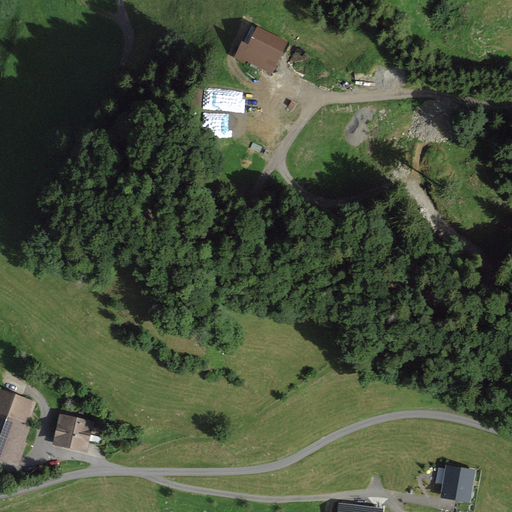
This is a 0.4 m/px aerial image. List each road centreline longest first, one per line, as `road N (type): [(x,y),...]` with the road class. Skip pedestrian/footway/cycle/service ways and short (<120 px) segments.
road 1 (track): [(123,0),(130,38),(117,87),(136,207),(211,242),(244,226),(315,103),(431,93),(511,105)]
road 2 (unclassified): [(0,494),(85,473),(267,467),(385,417),(434,414),(511,435)]
